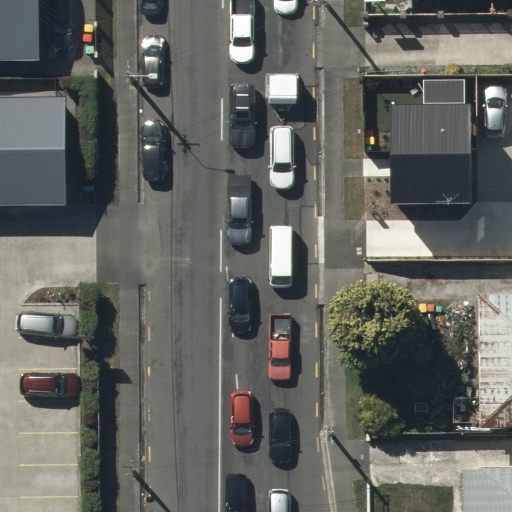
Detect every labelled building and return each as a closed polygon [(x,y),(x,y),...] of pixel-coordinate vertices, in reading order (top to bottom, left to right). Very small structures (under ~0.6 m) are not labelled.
[(0,0),(0,66),(38,66),(37,0),(0,0)] [(471,105),(392,105),(393,203),(472,203),(471,105)] [(0,218),(65,219),(66,109),(0,108),(0,218)] [(511,300),(479,301),(481,434),(511,433),(511,300)] [(511,511),(511,473),(461,474),(461,511),(511,511)]
